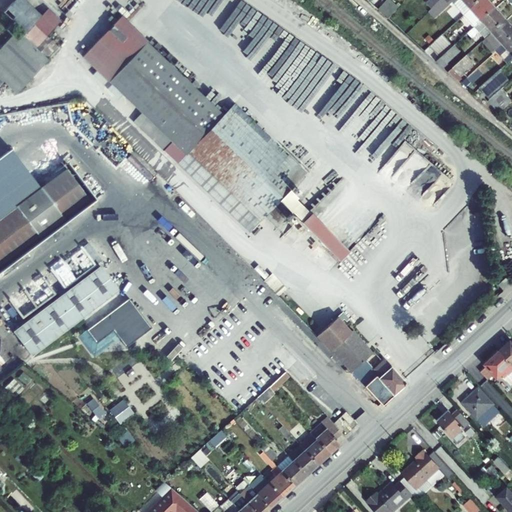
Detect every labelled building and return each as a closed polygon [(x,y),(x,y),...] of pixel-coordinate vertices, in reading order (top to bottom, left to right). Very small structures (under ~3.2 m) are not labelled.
[(0,0),(0,8),(19,27),(0,47),(0,76),(16,92),(46,61),(45,60),(57,47),(46,36),(60,22),(47,10),(40,16),(23,0),(14,0),(13,2),(10,0),(0,0)] [(389,0),(387,0),(379,10),(388,19),(398,8),(389,0)] [(429,0),(426,3),(432,9),(441,0),(429,0)] [(441,0),(432,9),(429,12),(435,19),(452,3),(452,2),(454,0),(441,0)] [(452,3),(464,15),(481,0),(454,0),(452,2),(452,3)] [(488,0),(481,0),(464,15),(475,27),(496,8),(488,0)] [(496,8),(475,27),(468,34),(472,38),(479,31),(486,39),(507,20),(496,8)] [(301,179),(228,110),(223,115),(147,42),(148,41),(122,16),(83,57),(142,113),(134,122),(250,233),(265,216),(276,227),(291,212),(280,201),(289,192),(301,179)] [(511,25),(507,20),(486,39),(482,42),(493,54),(497,51),(511,36),(511,25)] [(454,47),(443,35),(430,46),(441,58),(454,47)] [(507,63),(511,59),(511,58),(511,36),(497,51),(507,63)] [(455,45),(454,47),(441,58),(436,62),(444,69),(448,64),(448,63),(461,51),(455,45)] [(461,79),(459,76),(474,63),(468,56),(449,73),(459,82),(461,79)] [(483,65),(467,79),(472,84),(487,70),(483,65)] [(479,88),(490,100),(502,89),(510,82),(499,70),(479,88)] [(490,100),(489,101),(499,113),(511,101),(502,89),(490,100)] [(387,176),(439,177),(423,196),(434,206),(455,180),(450,177),(444,176),(444,171),(407,140),(398,151),(389,150),(376,167),(387,176)] [(0,218),(41,188),(37,182),(11,148),(0,155),(0,218)] [(41,188),(0,218),(0,263),(88,198),(61,163),(37,182),(41,188)] [(280,201),(291,212),(302,222),(311,213),(289,192),(280,201)] [(349,252),(311,213),(302,222),(340,261),(349,252)] [(13,332),(31,356),(118,290),(100,267),(13,332)] [(506,278),(497,285),(502,290),(510,283),(506,278)] [(106,305),(110,311),(119,305),(114,299),(106,305)] [(89,328),(98,340),(106,334),(128,318),(119,305),(110,311),(89,328)] [(373,353),(352,331),(350,333),(340,322),(344,319),(346,321),(349,319),(342,312),(317,335),(330,350),(335,346),(365,378),(370,373),(361,363),(373,353)] [(128,318),(98,340),(101,343),(109,337),(110,339),(132,323),(128,318)] [(511,342),(501,352),(511,365),(511,342)] [(273,355),(303,385),(314,374),(283,344),(273,355)] [(335,346),(330,350),(332,350),(351,372),(352,371),(365,384),(369,381),(385,399),(391,394),(393,396),(404,387),(404,382),(387,363),(382,362),(373,371),(376,374),(378,372),(382,376),(379,378),(378,375),(375,378),(370,373),(365,378),(335,346)] [(511,384),(511,365),(501,352),(494,358),(492,358),(487,362),(487,365),(480,371),(488,380),(494,375),(498,379),(502,376),(511,385),(511,384)] [(286,372),(269,387),(273,391),(289,376),(286,372)] [(269,387),(257,398),(263,404),(275,393),(273,391),(269,387)] [(479,388),(463,403),(484,426),(491,420),(492,422),(502,414),(479,388)] [(96,397),(88,403),(103,422),(111,416),(96,397)] [(122,423),(137,412),(126,398),(111,409),(122,423)] [(450,412),(438,422),(458,445),(466,438),(461,432),(470,423),(459,411),(453,416),(450,412)] [(353,420),(346,412),(342,416),(349,424),(353,420)] [(327,416),(310,432),(312,434),(330,453),(340,444),(336,439),(342,433),(327,416)] [(291,435),(276,418),(272,421),(279,429),(287,439),(291,435)] [(224,430),(211,439),(216,445),(228,436),(224,430)] [(330,453),(312,434),(300,445),(318,464),(330,453)] [(260,448),(263,451),(272,461),(277,456),(266,444),(260,448)] [(495,448),(511,466),(511,455),(501,444),(495,448)] [(318,464),(300,445),(288,455),(288,456),(306,475),(318,464)] [(200,449),(191,458),(200,467),(209,459),(200,449)] [(294,485),(277,466),(272,461),(263,451),(260,454),(274,468),(271,471),(274,474),(267,480),(282,497),(294,485)] [(402,473),(422,495),(444,475),(449,480),(455,474),(434,452),(429,457),(424,451),(417,457),(418,459),(402,473)] [(306,475),(288,456),(277,466),(294,485),(306,475)] [(506,474),(511,470),(500,457),(495,462),(506,474)] [(44,475),(37,468),(31,474),(38,482),(44,475)] [(282,497),(267,480),(262,475),(249,486),(270,508),(282,497)] [(249,486),(248,485),(244,480),(235,488),(238,490),(257,511),(264,511),(270,508),(249,486)] [(376,511),(393,511),(412,495),(401,483),(396,488),(392,484),(379,496),(377,494),(368,502),(376,511)] [(173,511),(176,510),(178,511),(198,511),(172,488),(148,511),(173,511)] [(503,489),(494,496),(508,511),(509,511),(511,511),(511,492),(508,488),(505,491),(503,489)] [(257,511),(238,490),(228,498),(240,511),(257,511)] [(219,506),(207,492),(199,499),(211,511),(212,511),(219,506)] [(240,511),(228,498),(219,506),(224,511),(240,511)] [(466,505),(472,511),(480,511),(483,509),(473,498),(466,505)]
